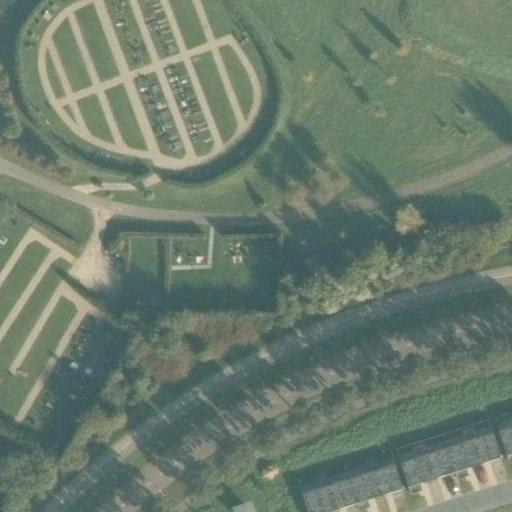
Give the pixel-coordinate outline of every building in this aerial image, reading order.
[(511,428),(500,432),(507,456),(511,454),(511,428)] [(494,434),(448,449),(455,473),(467,469),(502,458),(494,434)] [(448,449),(401,464),(409,487),(420,484),(455,473),(448,449)] [(396,466),(349,480),(357,504),(368,500),(403,489),(396,466)] [(467,469),(455,473),(458,480),(469,476),(467,469)] [(349,480),(303,495),(308,511),(332,511),(357,504),(349,480)] [(420,484),(409,487),(411,494),(422,491),(420,484)]
